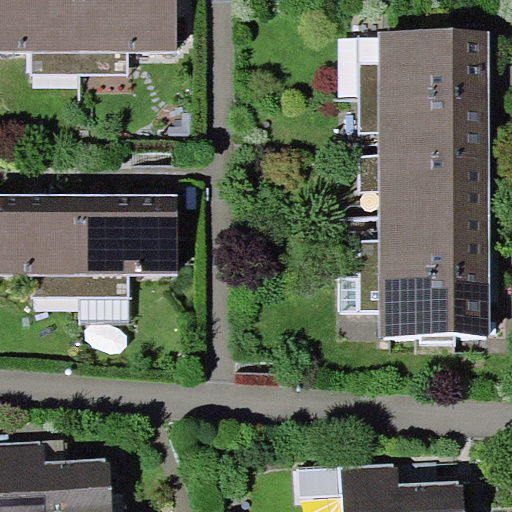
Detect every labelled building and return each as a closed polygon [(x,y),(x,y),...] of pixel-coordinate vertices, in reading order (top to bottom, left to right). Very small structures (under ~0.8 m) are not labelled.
[(0,0),(0,57),(169,57),(169,0),(0,0)] [(414,44),(378,44),(379,283),(336,283),(336,318),(379,317),(379,343),(450,351),(450,344),(482,344),(481,295),(481,259),(481,177),(481,117),(481,81),(481,44),(414,36),(414,44)] [(0,206),(0,279),(170,280),(170,206),(125,207),(31,207),(0,206)] [(102,511),(100,467),(36,470),(35,448),(0,449),(0,511),(102,511)] [(454,511),(453,490),(389,493),(388,470),(341,472),(342,511),(454,511)]
